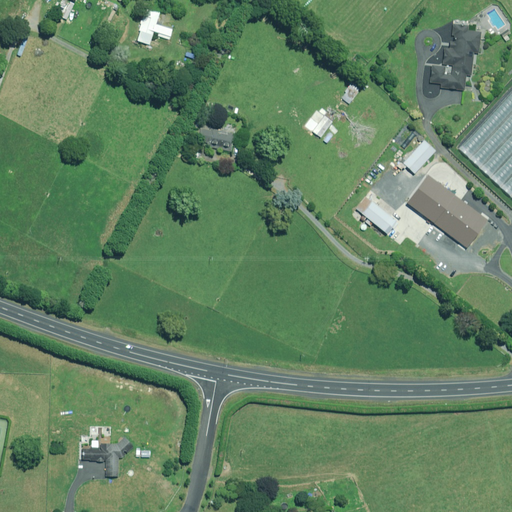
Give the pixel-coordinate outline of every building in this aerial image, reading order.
[(160,13),(148,9),(137,41),(150,45),(153,36),(168,41),(172,30),(156,25),(160,13)] [(432,66),(430,77),(430,84),(439,85),(438,88),(464,91),(466,75),(471,76),(474,55),(478,56),(481,32),(468,31),(469,26),(452,24),(451,39),(456,39),(455,49),(444,48),(442,65),(452,66),(451,76),(445,75),(446,67),(432,66)] [(333,122),(325,117),(313,132),(321,138),(333,122)] [(232,134),(202,128),(199,141),(228,147),(227,151),(232,152),(233,143),(231,143),(232,134)] [(333,134),(329,132),(324,141),(328,143),(333,134)] [(436,151),(424,141),(403,164),(415,174),(436,151)] [(397,222),(372,202),(362,214),(387,234),(397,222)] [(134,447),(124,437),(117,445),(101,444),(101,449),(82,449),(82,460),(106,461),(106,477),(118,477),(119,458),(123,458),(134,447)]
